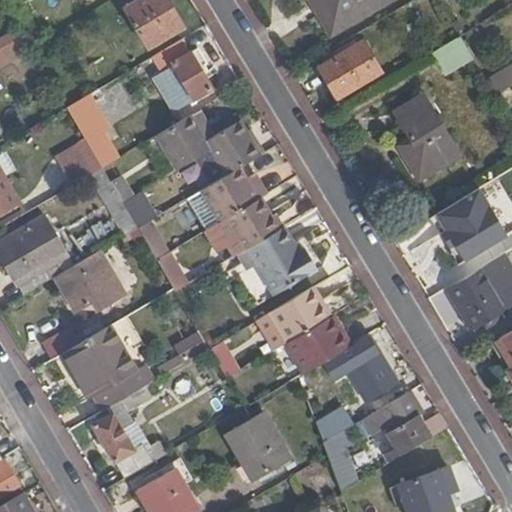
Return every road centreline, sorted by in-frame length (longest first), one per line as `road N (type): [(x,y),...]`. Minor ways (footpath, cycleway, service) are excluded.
road 1 (residential): [(220,0),(511,482)]
road 2 (residential): [(0,363),(86,511)]
